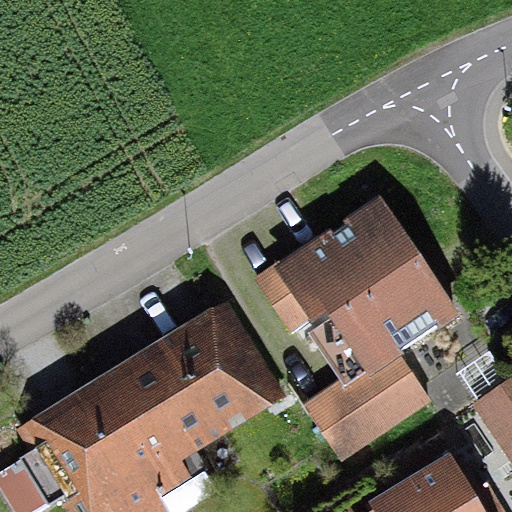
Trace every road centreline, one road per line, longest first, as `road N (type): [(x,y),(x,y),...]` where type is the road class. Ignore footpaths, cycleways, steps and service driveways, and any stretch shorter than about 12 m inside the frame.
road 1 (residential): [(422,90),(0,329)]
road 2 (residential): [(422,90),(511,225)]
